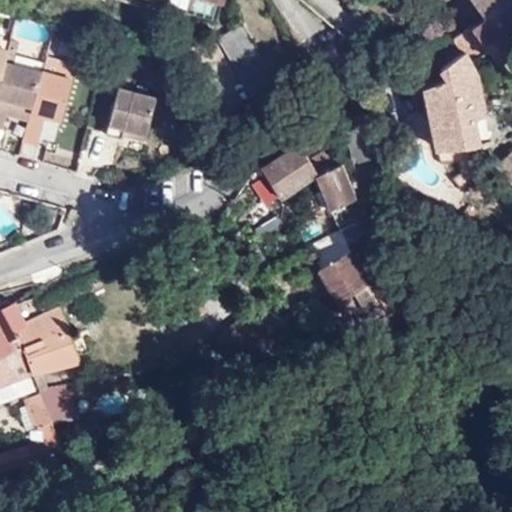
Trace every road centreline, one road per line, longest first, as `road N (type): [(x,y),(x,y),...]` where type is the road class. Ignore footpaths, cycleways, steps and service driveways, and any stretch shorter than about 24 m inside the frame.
road 1 (residential): [(0,276),(198,190),(300,116),(323,84),(323,63),(286,0)]
road 2 (unknown): [(323,84),(374,114),(413,198),(441,219),(511,238)]
